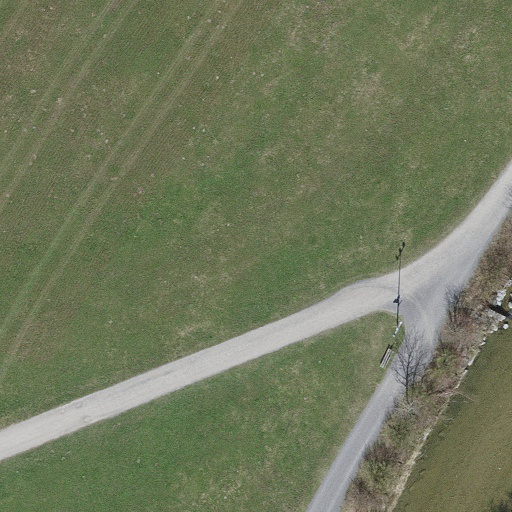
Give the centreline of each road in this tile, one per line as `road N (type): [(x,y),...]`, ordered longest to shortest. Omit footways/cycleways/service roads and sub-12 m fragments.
road 1 (track): [(454,277),(0,458)]
road 2 (track): [(454,277),(336,511)]
